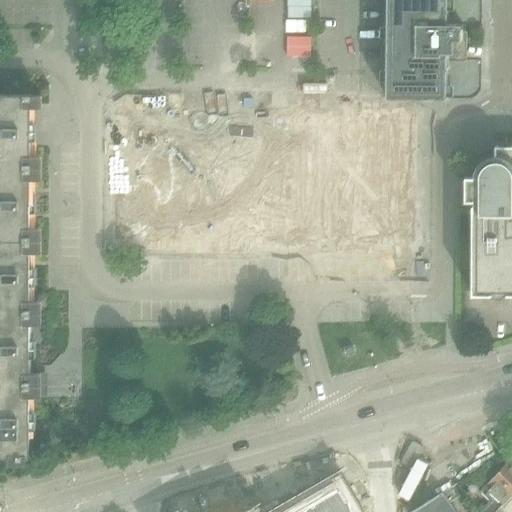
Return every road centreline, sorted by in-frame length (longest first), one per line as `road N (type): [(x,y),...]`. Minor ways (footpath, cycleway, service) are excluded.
road 1 (secondary): [(57,511),(344,432)]
road 2 (residential): [(102,293),(90,277),(86,80)]
road 3 (residential): [(102,293),(296,293)]
road 4 (secondary): [(344,432),(511,385)]
road 5 (unclassified): [(344,432),(296,293)]
road 6 (unclassified): [(86,80),(128,77),(139,64),(143,0)]
